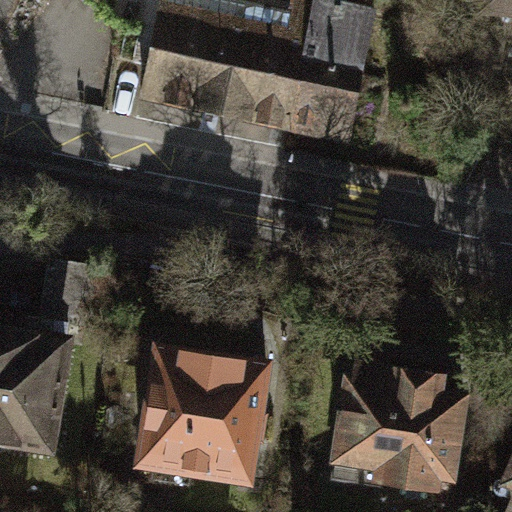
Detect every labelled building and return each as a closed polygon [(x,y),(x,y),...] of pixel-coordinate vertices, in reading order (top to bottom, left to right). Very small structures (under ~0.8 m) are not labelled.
[(263,0),(181,0),(162,89),(357,133),(387,2),(376,0),(300,0),(299,8),(263,0)] [(87,321),(0,311),(0,444),(73,452),(87,321)] [(166,332),(149,443),(248,458),(265,347),(166,332)] [(355,359),(339,468),(441,483),(457,374),(355,359)] [(511,511),(511,471),(495,511),(511,511)]
